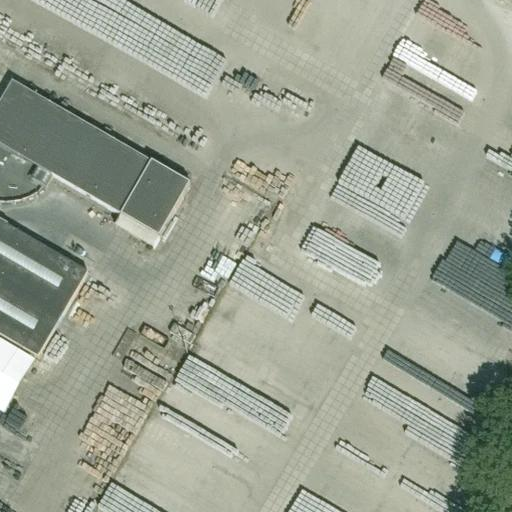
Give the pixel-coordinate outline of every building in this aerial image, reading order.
[(11,87),(0,107),(0,150),(39,172),(54,181),(122,219),(161,241),(191,187),(153,166),(11,87)] [(0,337),(39,360),(89,275),(0,223),(0,337)] [(133,335),(147,344),(157,327),(144,318),(133,335)] [(79,357),(60,340),(34,370),(52,386),(79,357)] [(191,357),(208,366),(213,356),(197,347),(191,357)] [(241,480),(142,432),(135,447),(234,495),(241,480)] [(199,511),(120,471),(109,491),(149,511),(199,511)]
